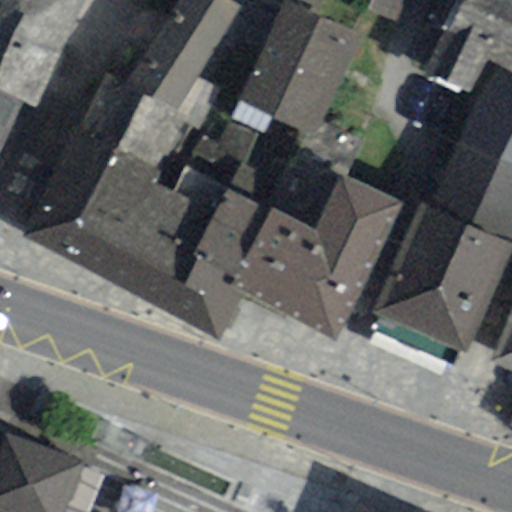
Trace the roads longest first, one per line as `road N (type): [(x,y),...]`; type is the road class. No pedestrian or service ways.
road 1 (primary): [(427,457),(0,306)]
road 2 (residential): [(0,234),(116,0)]
road 3 (residential): [(511,271),(427,457)]
